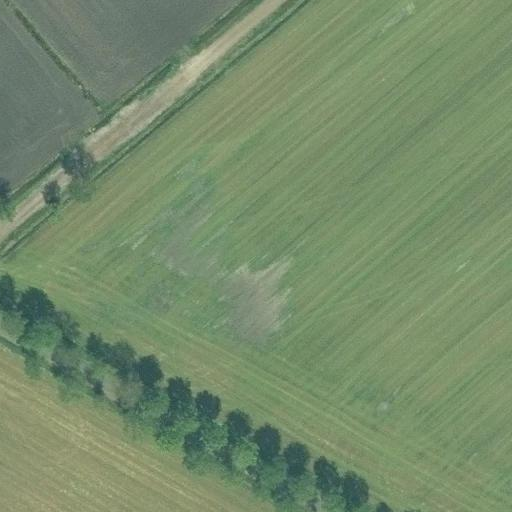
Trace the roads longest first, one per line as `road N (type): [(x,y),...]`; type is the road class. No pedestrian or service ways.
road 1 (unclassified): [(328,511),(0,324)]
road 2 (track): [(278,0),(0,233)]
